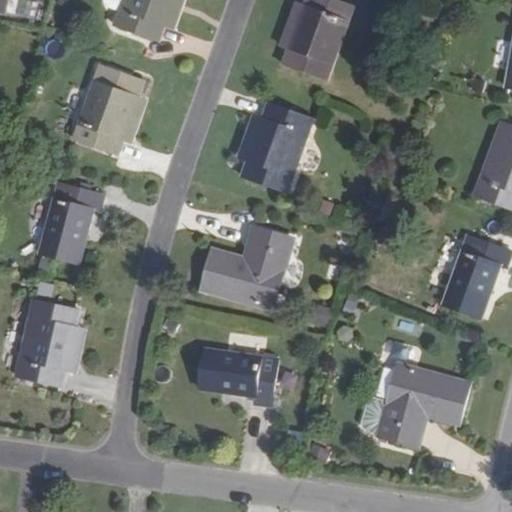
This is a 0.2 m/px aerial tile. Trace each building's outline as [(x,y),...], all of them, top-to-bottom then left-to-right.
[(0,0),(0,9),(7,11),(10,0),(0,0)] [(109,7),(123,11),(126,0),(107,0),(107,2),(109,7)] [(117,27),(160,42),(165,27),(174,0),(126,0),(123,11),(117,27)] [(188,0),(174,0),(165,27),(177,31),(188,0)] [(339,0),(309,0),(308,5),(291,50),(286,66),(328,81),(355,6),(339,0)] [(297,1),(282,46),(291,50),(308,5),(297,1)] [(77,142),(119,156),(124,141),(140,96),(146,80),(104,65),(77,142)] [(151,100),(140,96),(124,141),(135,145),(151,100)] [(314,118),(272,103),(266,119),(250,162),(244,178),(288,193),(314,118)] [(255,114),(239,158),(250,162),(266,119),(255,114)] [(511,209),(511,124),(505,122),(477,197),(511,209)] [(102,214),(107,194),(62,182),(42,256),(81,266),(96,213),(102,214)] [(216,251),(205,289),(275,310),(295,240),(257,229),(248,260),(216,251)] [(511,261),(511,250),(471,236),(445,307),(482,320),(502,267),(509,270),(511,261)] [(344,281),(347,265),(331,262),(328,278),(344,281)] [(64,389),(67,372),(78,326),(81,310),(38,301),(20,379),(64,389)] [(79,375),(90,329),(78,326),(67,372),(79,375)] [(393,359),(417,358),(417,344),(393,344),(393,359)] [(275,408),(281,360),(206,349),(201,390),(256,397),(255,406),(275,408)] [(470,384),(403,366),(392,403),(383,435),(383,436),(420,446),(429,414),(460,423),(470,384)] [(383,435),(392,403),(377,398),(372,402),(365,425),(368,430),(383,435)]
